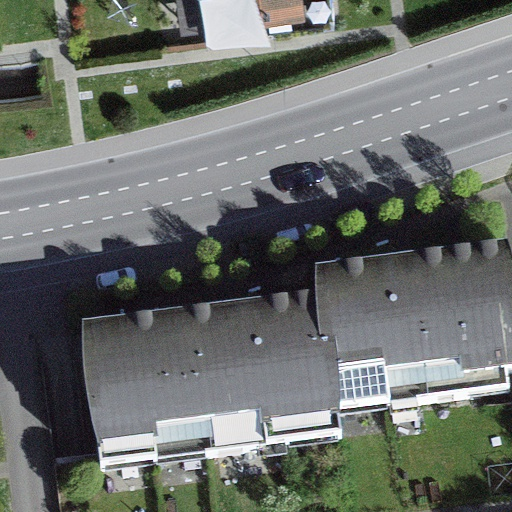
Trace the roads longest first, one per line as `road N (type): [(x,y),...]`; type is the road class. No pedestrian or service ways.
road 1 (residential): [(511,97),(316,161),(0,234)]
road 2 (residential): [(0,268),(34,511)]
